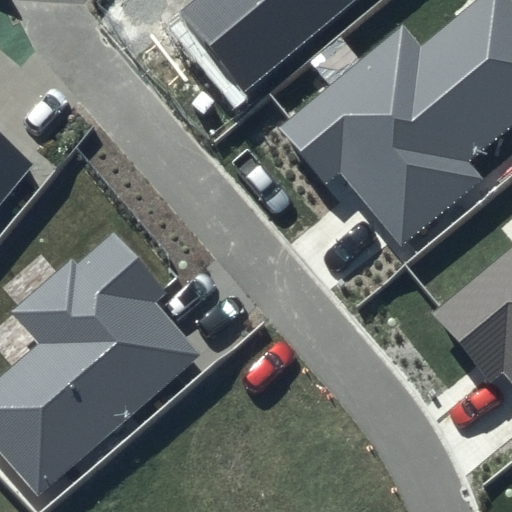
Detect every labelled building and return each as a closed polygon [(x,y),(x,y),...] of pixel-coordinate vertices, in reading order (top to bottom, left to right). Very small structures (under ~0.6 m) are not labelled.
[(194,0),(179,13),(244,90),(352,0),(194,0)] [(511,128),(511,0),(478,0),(420,48),(402,26),(278,128),(323,183),(339,171),(401,246),(484,177),(471,162),(511,128)] [(0,197),(26,166),(0,145),(0,197)] [(168,293),(115,233),(79,264),(74,258),(12,312),(41,344),(0,379),(0,450),(39,495),(199,354),(155,304),(168,293)] [(511,245),(430,312),(487,381),(505,367),(511,375),(511,245)]
